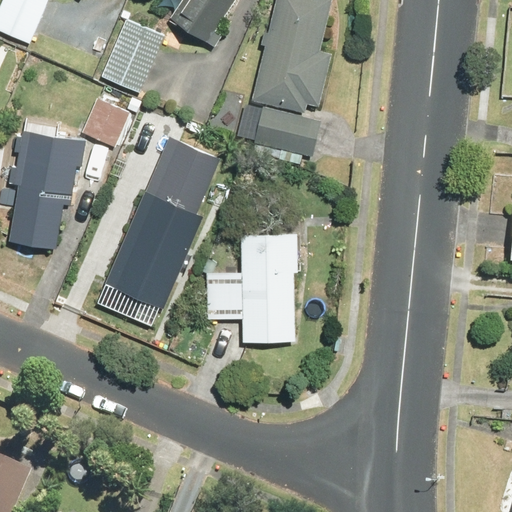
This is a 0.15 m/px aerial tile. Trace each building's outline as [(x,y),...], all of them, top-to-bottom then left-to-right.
[(48,0),(1,0),(0,4),(0,31),(30,44),(48,0)] [(179,0),(168,16),(213,45),(221,33),(215,29),(234,0),(179,0)] [(333,0),(272,0),(249,97),(306,111),(308,103),(320,106),(333,52),(321,49),(333,0)] [(127,17),(101,75),(140,92),(166,35),(127,17)] [(221,91),(202,83),(188,119),(192,121),(189,128),(203,134),(221,91)] [(96,97),(81,131),(116,146),(131,112),(96,97)] [(320,117),(262,104),(253,140),(312,153),(320,117)] [(8,239),(56,247),(64,203),(70,205),(77,164),(82,165),(86,137),(58,132),(57,139),(23,133),(15,182),(17,182),(8,239)] [(169,134),(105,282),(163,306),(203,213),(198,211),(221,157),(169,134)] [(239,231),(242,340),(295,339),(293,271),(297,271),(296,230),(239,231)] [(0,511),(12,511),(30,469),(0,456),(0,511)]
